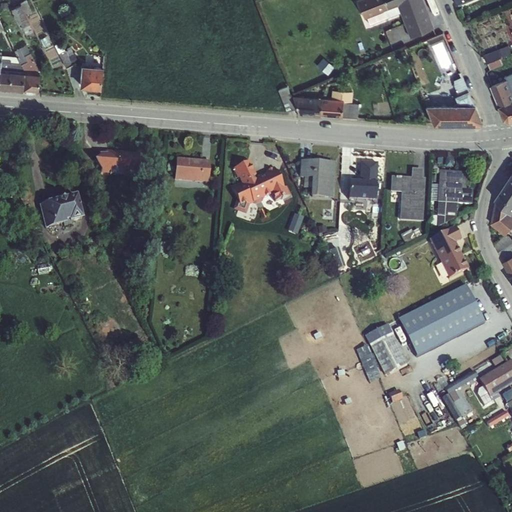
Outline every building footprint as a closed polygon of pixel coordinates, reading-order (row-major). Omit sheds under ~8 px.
[(21,4),(26,14),(31,11),(26,0),(25,0),(20,2),(21,4)] [(397,5),(400,12),(410,37),(434,28),(423,0),(357,0),(364,19),(367,18),(383,11),(388,9),(397,5)] [(26,14),(21,4),(12,8),(20,24),(21,24),(26,34),(28,33),(33,31),(34,30),(29,19),(26,14)] [(388,9),(383,11),(385,17),(400,12),(397,5),(388,9)] [(385,17),(383,11),(367,18),(370,25),(385,17)] [(444,33),(433,36),(441,67),(452,64),(444,33)] [(60,41),(54,44),(66,67),(73,64),(81,64),(78,61),(71,48),(66,50),(65,49),(64,50),(60,41)] [(20,63),(25,71),(39,72),(37,65),(30,52),(26,44),(15,50),(20,63)] [(488,64),(500,59),(503,58),(500,49),(484,55),(488,64)] [(2,58),(1,68),(25,71),(20,63),(11,62),(11,59),(2,58)] [(324,58),(317,66),(327,74),(333,66),(324,58)] [(500,59),(488,64),(490,70),(502,65),(500,59)] [(382,61),(375,64),(379,75),(386,72),(382,61)] [(82,64),(80,87),(101,89),(103,66),(82,64)] [(1,68),(0,75),(0,89),(23,91),(25,71),(1,68)] [(25,71),(23,91),(38,92),(39,72),(25,71)] [(458,95),(469,90),(463,76),(462,77),(454,80),(454,85),(458,95)] [(299,78),(293,81),(297,88),(303,84),(299,78)] [(500,106),(511,101),(511,89),(508,79),(491,86),(500,106)] [(287,85),(278,89),(287,113),(296,109),(287,85)] [(343,99),(342,117),(357,118),(358,103),(352,103),(353,92),(332,90),(331,98),(343,99)] [(469,90),(458,95),(455,96),(457,103),(466,103),(467,104),(474,104),(475,105),(469,90)] [(320,115),(321,98),(292,96),(299,114),(320,115)] [(321,98),(320,115),(342,117),(343,99),(331,98),(321,98)] [(511,101),(500,106),(505,119),(510,122),(511,121),(511,101)] [(443,105),(452,124),(469,124),(460,104),(443,105)] [(460,104),(469,124),(481,125),(481,122),(474,104),(467,104),(460,104)] [(452,124),(443,105),(426,105),(433,124),(452,124)] [(98,158),(93,162),(101,171),(100,174),(134,177),(134,173),(142,166),(138,161),(139,154),(106,152),(103,153),(103,155),(98,155),(98,158)] [(176,159),(174,181),(208,184),(210,162),(176,159)] [(246,189),(253,204),(263,199),(271,195),(275,202),(289,196),(285,186),(282,187),(273,168),(264,172),(266,174),(254,180),(253,177),(256,176),(249,162),(232,169),(238,180),(239,179),(240,182),(244,190),(246,189)] [(310,179),(310,189),(310,198),(332,200),(334,164),(300,162),(299,179),(304,179),(310,179)] [(349,182),(348,200),(375,202),(377,164),(360,163),(359,183),(349,182)] [(390,177),(390,193),(400,193),(399,221),(422,222),(424,179),(422,179),(422,170),(411,169),(410,178),(390,177)] [(437,203),(458,204),(471,205),(472,191),(466,190),(467,174),(439,172),(438,186),(437,202),(437,203)] [(246,189),(244,190),(240,182),(230,187),(237,200),(233,210),(245,214),(248,205),(253,204),(246,189)] [(511,212),(511,190),(506,185),(496,199),(511,212)] [(46,203),(51,228),(68,224),(83,220),(76,195),(56,200),(49,202),(46,203)] [(511,212),(496,199),(491,224),(504,235),(506,236),(511,229),(511,212)] [(51,228),(46,203),(38,205),(44,230),(51,228)] [(458,204),(437,203),(436,217),(431,216),(430,228),(436,228),(444,224),(456,218),(458,204)] [(454,227),(428,240),(448,280),(468,269),(455,243),(461,241),(454,227)] [(410,230),(400,235),(405,245),(421,236),(417,229),(412,232),(410,230)] [(511,229),(506,236),(504,235),(494,245),(498,252),(511,243),(511,229)] [(127,250),(120,253),(124,260),(130,257),(127,250)] [(338,250),(327,252),(336,272),(344,269),(338,250)] [(511,277),(511,276),(511,275),(511,257),(502,263),(511,279),(511,278),(511,277)] [(398,258),(388,259),(389,271),(400,270),(398,258)] [(220,263),(219,275),(229,275),(230,264),(220,263)] [(397,320),(417,358),(485,323),(465,285),(397,320)] [(388,375),(407,366),(393,336),(373,346),(388,375)] [(358,349),(370,382),(382,378),(370,345),(358,349)] [(489,398),(511,384),(511,360),(478,380),(489,398)] [(511,400),(483,418),(489,429),(511,416),(511,400)]
